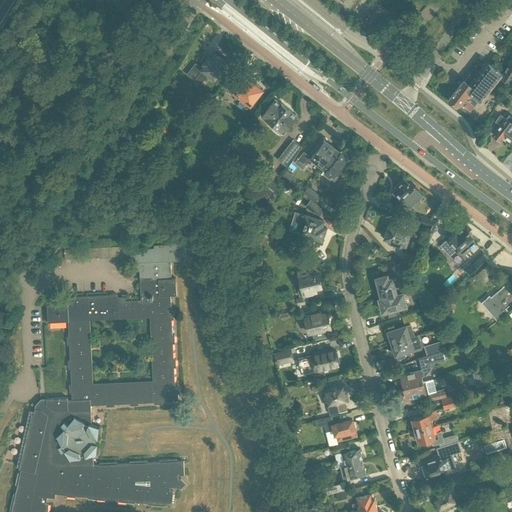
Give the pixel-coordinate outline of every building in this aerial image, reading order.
[(203,69),(196,64),(188,74),(200,84),(209,73),(215,78),(227,62),(216,53),(211,58),(210,57),(205,63),(207,65),(203,69)] [(511,78),(511,58),(501,77),(510,82),(511,78)] [(481,100),(499,78),(502,73),(489,63),(477,79),(469,73),(468,75),(467,75),(463,80),(464,80),(453,93),(451,91),(448,94),(451,96),(449,99),(459,107),(467,113),(470,109),(470,110),(479,99),(481,100)] [(244,78),(238,74),(236,72),(226,84),(229,86),(233,89),(231,92),(236,96),(234,98),(239,101),(238,102),(247,109),(249,106),(250,106),(262,90),(245,77),(244,78)] [(504,107),(511,94),(505,91),(498,104),(504,107)] [(298,116),(276,98),(262,116),(284,134),(298,116)] [(511,116),(509,115),(506,119),(501,115),(496,122),(501,126),(494,134),(501,140),(503,139),(506,141),(508,139),(511,141),(511,116)] [(165,135),(169,130),(161,124),(158,130),(165,135)] [(304,152),(298,159),(295,163),(303,170),(309,163),(310,164),(314,160),(323,167),(337,149),(323,138),(312,151),(314,153),(311,157),(304,152)] [(293,140),(277,159),(288,168),(302,147),(293,140)] [(124,160),(131,165),(139,153),(132,148),(124,160)] [(323,167),(325,169),(324,171),(335,180),(338,175),(337,173),(348,158),(346,157),(348,155),(342,151),(341,152),(337,149),(323,167)] [(278,187),(262,174),(255,183),(270,195),(278,187)] [(407,183),(404,179),(403,178),(401,178),(400,179),(399,180),(399,182),(400,183),(397,186),(399,188),(395,192),(396,193),(394,195),(396,197),(392,201),(395,205),(408,193),(411,197),(418,191),(414,187),(415,186),(410,181),(409,182),(407,183)] [(320,196),(308,186),(303,193),(315,203),(320,196)] [(311,199),(305,206),(318,217),(324,210),(311,199)] [(322,239),(322,237),(325,236),(326,232),(325,230),(325,228),(322,227),(323,221),(302,214),(296,231),(322,239)] [(426,225),(428,218),(420,215),(417,222),(426,225)] [(428,218),(426,225),(428,226),(427,230),(433,233),(437,222),(428,218)] [(385,240),(388,241),(388,242),(402,247),(402,246),(403,246),(404,247),(406,247),(413,228),(397,223),(395,227),(390,225),(388,229),(385,240)] [(447,238),(448,239),(441,245),(450,255),(457,249),(457,250),(457,249),(461,254),(475,242),(471,238),(472,238),(471,237),(473,235),(470,230),(466,226),(465,227),(462,224),(457,229),(457,230),(451,235),(449,233),(447,236),(448,237),(447,238)] [(47,511),(49,504),(47,503),(47,497),(55,497),(55,493),(66,494),(66,496),(75,497),(75,495),(88,497),(88,498),(105,500),(105,498),(118,500),(118,501),(135,503),(135,501),(148,503),(148,505),(165,506),(165,505),(172,505),(173,491),(170,491),(170,487),(181,488),(186,484),(181,479),(178,479),(178,475),(184,475),(184,461),(177,461),(177,459),(160,460),(160,462),(147,463),(147,461),(130,462),(130,463),(117,464),(117,462),(100,463),(100,465),(94,465),(93,455),(96,454),(97,454),(96,453),(97,443),(95,443),(96,438),(98,438),(99,428),(100,427),(99,427),(92,424),(91,405),(106,404),(106,407),(115,406),(115,404),(130,403),(130,405),(139,405),(139,403),(154,402),(154,404),(163,403),(163,401),(179,401),(179,393),(180,393),(180,389),(178,389),(178,383),(174,383),(173,367),(176,367),(176,359),(172,359),(172,343),(175,343),(175,335),(171,335),(170,319),(174,319),(174,311),(170,311),(169,295),(177,295),(176,278),(171,278),(171,261),(180,260),(180,257),(190,257),(189,240),(169,241),(169,244),(154,244),(154,247),(130,248),(131,262),(132,262),(133,271),(139,271),(141,300),(125,300),(125,303),(118,303),(117,294),(68,297),(51,297),(51,304),(48,304),(48,322),(68,321),(69,336),(67,337),(68,345),(69,345),(70,360),(68,361),(69,369),(71,369),(72,384),(70,385),(70,393),(72,393),(72,400),(68,400),(68,398),(47,399),(47,404),(42,410),(35,408),(34,414),(32,414),(19,469),(21,469),(20,473),(19,472),(16,485),(18,485),(16,494),(14,493),(10,510),(12,511),(11,511),(47,511)] [(404,273),(409,278),(412,269),(403,259),(398,264),(405,273),(404,273)] [(404,284),(407,292),(417,289),(402,272),(397,276),(404,284)] [(298,277),(301,288),(298,289),(300,296),(316,292),(315,288),(322,286),(319,274),(311,276),(310,274),(298,277)] [(388,279),(387,275),(376,278),(381,298),(397,294),(403,293),(401,293),(400,286),(395,288),(392,278),(388,279)] [(511,290),(508,286),(504,289),(503,287),(491,297),(490,296),(487,299),(482,303),(498,321),(509,311),(506,308),(511,305),(511,290)] [(411,303),(408,292),(403,293),(397,294),(381,298),(379,299),(382,312),(406,306),(406,305),(411,303)] [(444,300),(440,296),(434,302),(438,306),(444,300)] [(305,297),(304,297),(276,303),(278,309),(306,303),(305,297)] [(442,306),(444,312),(453,310),(452,303),(442,306)] [(303,306),(278,311),(279,316),(288,314),(304,311),(303,306)] [(303,318),(304,322),(306,322),(309,333),(312,332),(314,339),(327,336),(326,329),(331,328),(327,312),(321,314),(320,311),(311,313),(312,316),(303,318)] [(405,324),(415,320),(413,314),(403,317),(405,324)] [(388,331),(392,343),(415,336),(411,323),(395,329),(394,325),(387,327),(389,331),(388,331)] [(415,336),(392,343),(396,355),(398,359),(404,357),(403,353),(423,347),(419,334),(415,336)] [(428,355),(443,350),(444,349),(442,344),(433,347),(432,345),(425,347),(428,355)] [(330,351),(329,348),(313,352),(314,355),(299,358),(302,372),(313,370),(339,365),(338,362),(339,362),(337,352),(336,352),(335,350),(330,351)] [(278,365),(293,361),(291,349),(275,352),(278,365)] [(403,387),(423,382),(421,376),(425,375),(430,368),(429,363),(437,361),(445,359),(443,350),(428,355),(419,358),(421,363),(420,363),(422,370),(400,375),(403,387)] [(437,391),(433,379),(423,382),(403,387),(406,399),(428,393),(429,400),(446,396),(444,389),(437,391)] [(336,386),(336,384),(330,385),(331,387),(323,389),(327,406),(328,406),(330,415),(339,413),(337,403),(348,401),(344,385),(337,387),(337,386),(336,386)] [(497,401),(503,403),(507,393),(500,391),(497,401)] [(445,409),(465,404),(462,393),(442,399),(445,409)] [(415,431),(433,426),(431,419),(438,417),(436,410),(427,412),(428,415),(412,419),(415,431)] [(317,427),(333,423),(332,417),(315,420),(317,427)] [(333,425),(337,441),(356,436),(354,428),(355,428),(353,422),(352,422),(352,420),(333,425)] [(440,447),(454,442),(459,440),(457,434),(443,437),(441,431),(437,432),(437,433),(435,433),(433,426),(415,431),(419,443),(429,440),(430,443),(433,443),(433,445),(439,443),(440,447)] [(348,442),(333,445),(334,453),(350,450),(348,442)] [(332,464),(333,469),(345,466),(363,462),(360,449),(342,453),(344,461),(332,464)] [(427,479),(436,476),(435,473),(444,470),(439,455),(432,457),(433,459),(422,463),(427,479)] [(345,466),(333,469),(341,467),(344,481),(349,480),(348,478),(366,474),(363,462),(345,466)] [(309,478),(313,471),(307,468),(303,474),(309,478)] [(323,495),(345,490),(347,490),(346,483),(321,489),(323,495)] [(351,495),(363,492),(361,487),(350,489),(351,495)] [(511,488),(511,487),(500,494),(505,504),(511,499),(511,488)] [(440,511),(456,503),(452,495),(455,493),(453,489),(434,498),(440,511)] [(338,500),(347,498),(345,490),(336,492),(338,500)] [(373,499),(372,494),(356,498),(357,503),(352,504),(354,511),(358,510),(376,505),(374,498),(373,499)] [(457,507),(460,511),(472,506),(469,501),(457,507)]
